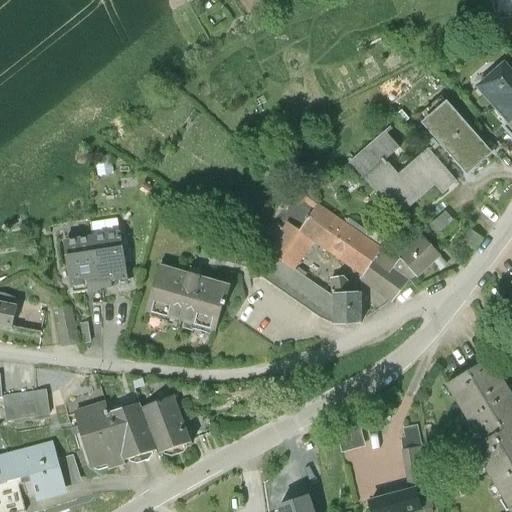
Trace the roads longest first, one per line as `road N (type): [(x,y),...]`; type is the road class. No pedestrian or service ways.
road 1 (residential): [(458,309),(427,312),(336,363),(281,378),(230,382),(0,358)]
road 2 (residential): [(150,511),(373,390),(420,356),(458,309)]
